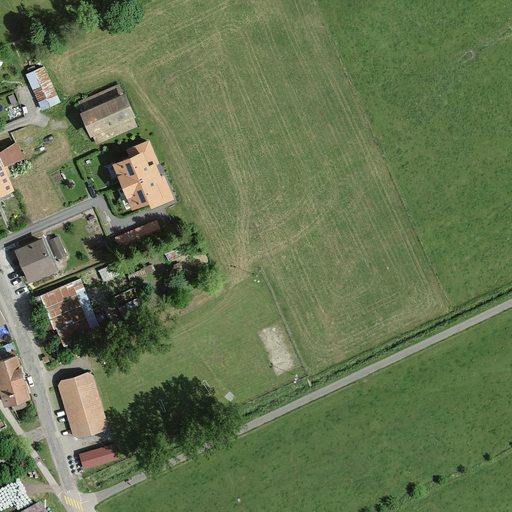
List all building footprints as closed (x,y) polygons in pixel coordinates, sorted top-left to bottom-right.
[(42,64),(22,72),(38,110),(58,101),(42,64)] [(96,142),(137,125),(132,113),(133,113),(125,96),(124,96),(119,85),(79,102),(84,114),(83,114),(87,122),(91,131),(96,142)] [(173,198),(148,139),(127,147),(130,153),(113,160),(132,205),(147,199),(150,207),(173,198)] [(16,143),(0,152),(0,158),(4,168),(7,167),(24,160),(16,143)] [(0,193),(13,188),(8,176),(11,175),(7,167),(4,168),(0,158),(0,193)] [(158,217),(118,235),(123,248),(164,230),(158,217)] [(41,233),(14,247),(29,277),(56,264),(41,233)] [(113,266),(102,270),(105,279),(116,275),(113,266)] [(77,275),(35,292),(49,327),(57,324),(64,342),(98,329),(77,275)] [(18,354),(0,359),(0,388),(5,406),(31,398),(18,354)] [(97,373),(60,383),(75,438),(112,427),(97,373)] [(80,456),(85,473),(117,463),(112,446),(80,456)]
